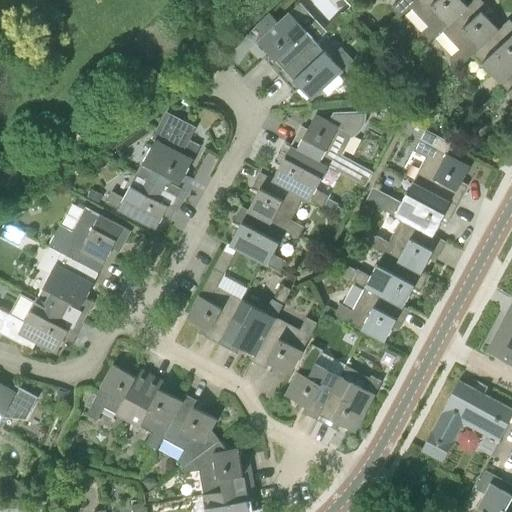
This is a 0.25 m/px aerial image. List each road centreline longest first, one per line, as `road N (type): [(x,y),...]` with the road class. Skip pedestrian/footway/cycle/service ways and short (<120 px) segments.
road 1 (residential): [(143,333),(260,110),(225,61)]
road 2 (residential): [(366,472),(262,424),(241,384),(143,333)]
road 3 (residential): [(143,333),(106,337),(88,369),(64,375),(0,359)]
road 4 (tertiary): [(439,340),(511,206)]
road 5 (tertiary): [(366,472),(439,340)]
